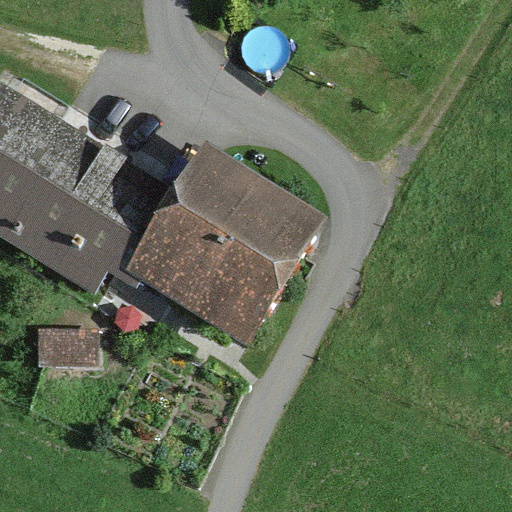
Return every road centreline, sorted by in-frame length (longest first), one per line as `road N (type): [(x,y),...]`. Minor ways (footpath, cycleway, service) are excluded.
road 1 (track): [(223,511),(266,404),(336,281),(355,206)]
road 2 (track): [(355,206),(336,168),(307,143),(194,68),(175,26),(176,0)]
road 3 (track): [(355,206),(460,77),(509,0)]
road 4 (track): [(0,45),(99,80),(150,85),(194,68)]
